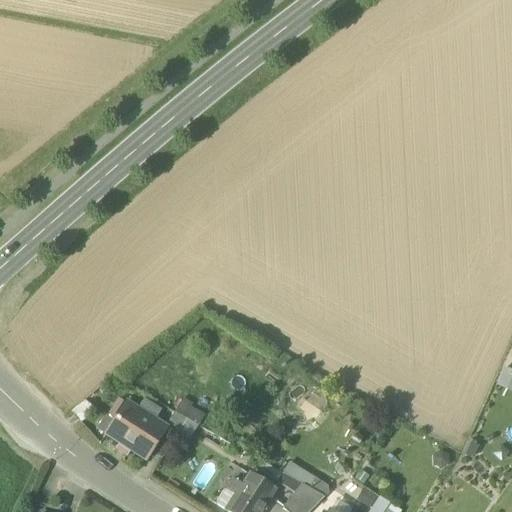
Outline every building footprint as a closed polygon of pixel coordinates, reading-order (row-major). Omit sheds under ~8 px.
[(511,373),(503,370),(496,388),(511,394),(511,373)] [(144,401),(137,411),(155,423),(162,412),(144,401)] [(71,413),(81,424),(94,413),(85,402),(71,413)] [(105,435),(146,461),(153,449),(166,430),(164,429),(155,423),(137,411),(125,404),(105,435)] [(178,432),(186,420),(173,413),(167,424),(178,432)] [(186,420),(178,432),(173,440),(186,448),(198,427),(186,420)] [(153,449),(164,456),(173,440),(178,432),(167,424),(164,429),(166,430),(153,449)] [(469,442),(462,458),(472,462),(478,446),(469,442)] [(448,457),(440,453),(432,458),(432,467),(440,471),(448,466),(448,457)] [(282,475),(302,487),(308,490),(313,482),(314,480),(288,464),(282,475)] [(276,485),(294,496),(302,487),(282,475),(276,485)] [(261,511),(274,493),(253,479),(246,489),(233,481),(226,492),(234,498),(225,511),(261,511)] [(308,490),(323,499),(324,499),(327,495),(326,489),(313,482),(308,490)] [(310,511),(323,499),(308,490),(302,487),(294,496),(282,511),(283,511),(310,511)] [(225,511),(234,498),(226,492),(224,491),(215,506),(224,511),(225,511)] [(378,498),(369,511),(385,511),(386,511),(389,506),(378,498)] [(329,511),(351,511),(352,511),(337,501),(329,511)]
